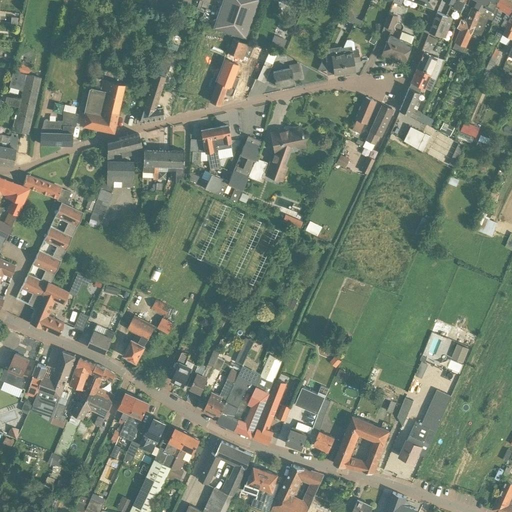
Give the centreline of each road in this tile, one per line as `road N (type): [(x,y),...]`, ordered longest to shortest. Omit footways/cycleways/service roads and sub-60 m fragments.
road 1 (residential): [(0,170),(313,88),(407,79)]
road 2 (residential): [(469,511),(214,428)]
road 3 (residential): [(214,428),(107,362),(0,313)]
